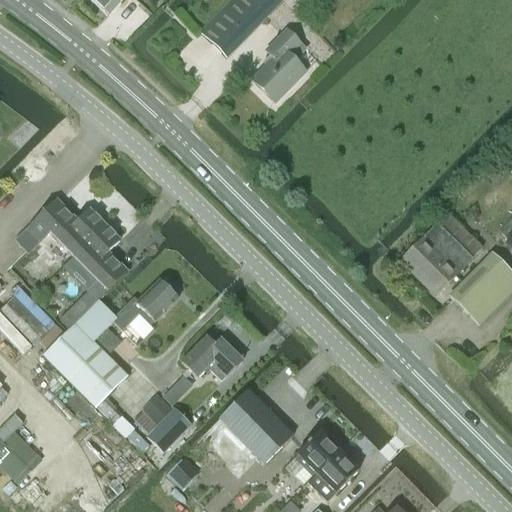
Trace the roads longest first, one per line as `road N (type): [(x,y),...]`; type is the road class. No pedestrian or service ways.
road 1 (primary): [(13,0),(167,129),(511,473)]
road 2 (unclassified): [(500,511),(140,154),(0,41)]
